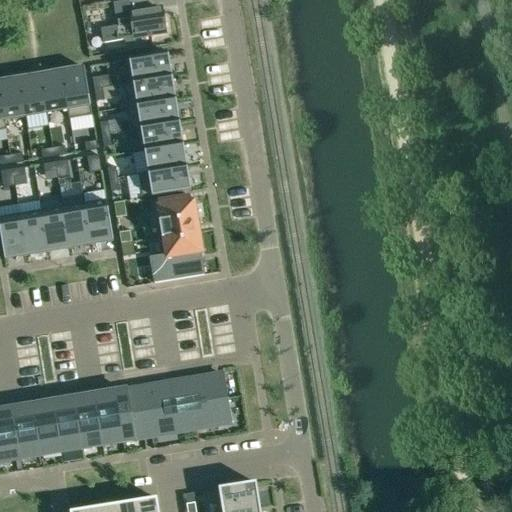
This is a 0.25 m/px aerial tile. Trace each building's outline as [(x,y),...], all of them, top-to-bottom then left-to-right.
[(117,26),(101,29),(103,44),(107,43),(124,41),(165,35),(161,9),(154,10),(152,0),(137,0),(128,1),(114,4),(117,26)] [(128,84),(123,85),(123,86),(172,78),(168,54),(124,62),(128,84)] [(84,68),(61,72),(70,121),(92,117),(84,68)] [(61,72),(40,76),(47,115),(67,111),(69,121),(70,121),(61,72)] [(40,76),(19,79),(25,118),(47,115),(40,76)] [(108,77),(92,79),(94,91),(102,90),(110,88),(108,77)] [(172,78),(123,86),(127,109),(175,100),(172,78)] [(19,79),(0,82),(0,97),(6,131),(5,122),(25,118),(19,79)] [(102,90),(94,91),(96,103),(104,102),(102,90)] [(175,100),(127,109),(131,131),(179,123),(175,100)] [(107,123),(99,124),(101,136),(109,135),(107,123)] [(179,123),(131,131),(131,132),(135,131),(139,153),(144,152),(183,145),(179,123)] [(109,135),(101,136),(103,148),(111,147),(109,135)] [(96,142),(84,144),(85,152),(97,150),(96,142)] [(144,152),(148,173),(187,167),(183,145),(144,152)] [(64,147),(52,149),(54,157),(66,155),(64,147)] [(52,149),(40,151),(42,159),(54,157),(52,149)] [(22,154),(10,156),(11,164),(23,162),(22,154)] [(10,156),(0,157),(0,166),(11,164),(10,156)] [(101,172),(98,156),(86,158),(89,174),(101,172)] [(67,161),(55,163),(56,171),(57,179),(69,177),(67,161)] [(56,171),(55,163),(43,165),(44,173),(56,171)] [(109,181),(117,179),(114,166),(106,167),(109,181)] [(191,191),(187,167),(148,173),(152,197),(191,191)] [(24,168),(12,170),(13,179),(14,179),(25,177),(24,168)] [(13,179),(12,170),(0,172),(3,188),(15,186),(14,179),(13,179)] [(119,193),(117,179),(109,181),(111,195),(119,193)] [(167,256),(150,259),(154,283),(204,275),(200,253),(201,253),(192,198),(158,203),(160,218),(158,218),(161,238),(164,238),(167,256)] [(84,207),(91,245),(113,241),(106,203),(84,207)] [(84,207),(63,210),(70,249),(91,245),(84,207)] [(41,214),(48,253),(70,249),(63,210),(41,214)] [(41,214),(20,217),(27,257),(48,253),(41,214)] [(0,232),(5,261),(27,257),(20,217),(0,220),(0,232)] [(131,231),(119,233),(121,244),(133,242),(131,231)] [(133,242),(121,244),(123,256),(135,254),(133,242)] [(0,463),(175,434),(231,425),(222,375),(0,412),(0,463)] [(218,489),(221,511),(259,505),(255,483),(218,489)] [(134,503),(135,511),(158,511),(157,499),(134,503)] [(185,504),(186,511),(195,511),(194,502),(185,504)] [(135,511),(134,503),(113,506),(113,511),(135,511)]
